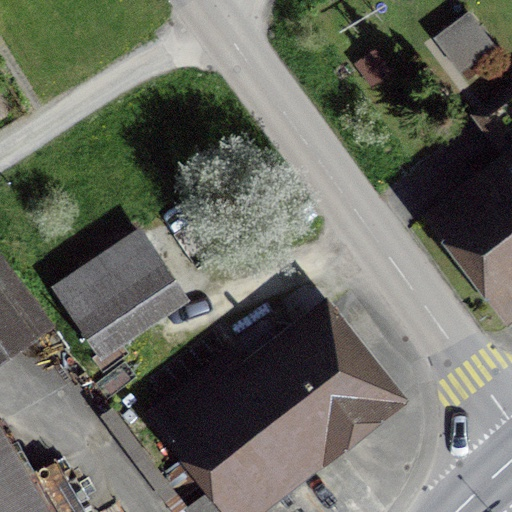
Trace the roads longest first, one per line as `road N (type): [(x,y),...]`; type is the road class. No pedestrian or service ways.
road 1 (tertiary): [(220,18),(511,425)]
road 2 (residential): [(0,160),(220,18)]
